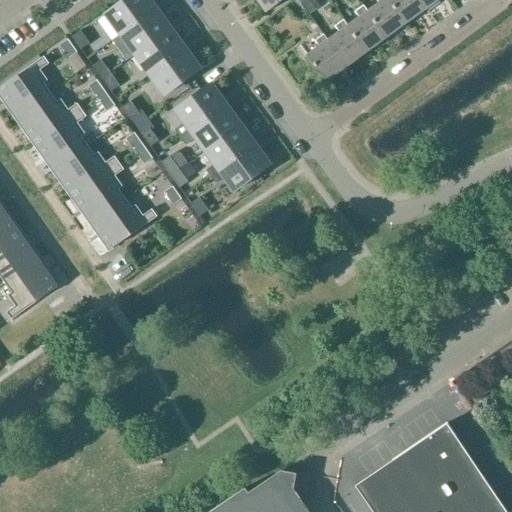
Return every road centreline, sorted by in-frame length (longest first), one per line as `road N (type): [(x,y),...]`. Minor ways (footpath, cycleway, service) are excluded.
road 1 (unclassified): [(298,466),(511,319)]
road 2 (residential): [(310,137),(336,177),(382,210),(419,208),(511,166)]
road 3 (residential): [(310,137),(498,0)]
road 4 (residential): [(210,0),(310,137)]
